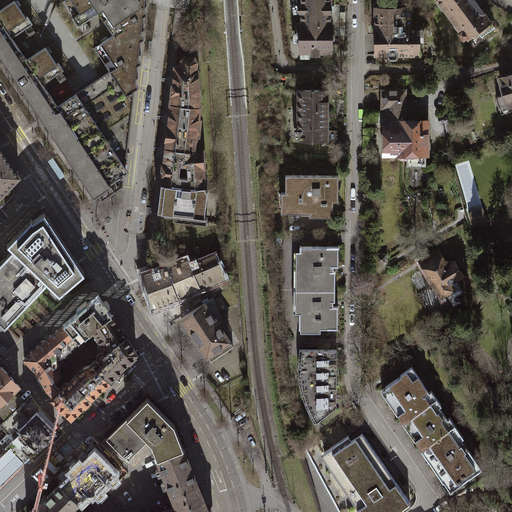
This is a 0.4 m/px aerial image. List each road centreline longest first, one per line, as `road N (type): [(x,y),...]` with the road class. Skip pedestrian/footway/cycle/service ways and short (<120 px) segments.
road 1 (residential): [(358,0),(354,382),(420,485),(419,511)]
road 2 (residential): [(162,0),(136,235)]
road 3 (residential): [(76,436),(9,357),(107,274)]
road 4 (unclassified): [(162,357),(210,431),(236,495)]
